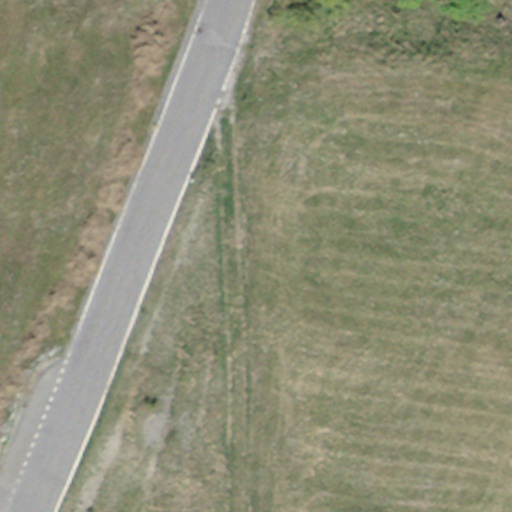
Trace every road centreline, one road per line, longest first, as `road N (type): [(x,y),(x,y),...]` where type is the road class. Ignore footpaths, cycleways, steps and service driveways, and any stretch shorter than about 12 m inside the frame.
road 1 (unclassified): [(33,511),(244,0)]
road 2 (track): [(245,511),(237,32)]
